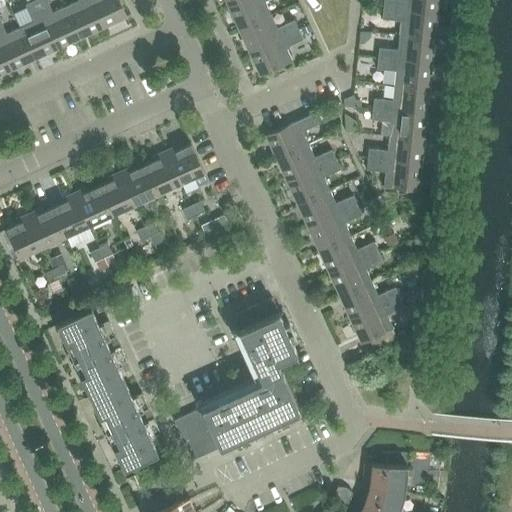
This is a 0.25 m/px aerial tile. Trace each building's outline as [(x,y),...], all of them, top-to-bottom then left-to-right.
[(33,21),(20,27),(34,59),(57,49),(34,0),(33,0),(25,4),(33,21)] [(46,0),(34,0),(57,49),(80,38),(66,6),(52,12),(46,0)] [(78,0),(79,0),(66,6),(80,38),(103,28),(90,0),(78,0)] [(90,0),(103,28),(127,17),(119,0),(90,0)] [(241,0),(228,6),(239,29),(271,14),(265,1),(267,0),(241,0)] [(383,0),(383,8),(437,13),(438,0),(383,0)] [(399,35),(434,39),(437,13),(383,8),(382,18),(401,20),(399,35)] [(239,29),(249,52),(298,29),(294,20),(277,27),(271,14),(239,29)] [(0,19),(0,45),(11,70),(34,59),(20,27),(6,33),(0,19)] [(298,29),(249,52),(260,76),(292,61),(286,47),(303,39),(298,29)] [(434,39),(399,35),(398,49),(379,47),(378,58),(432,64),(434,39)] [(0,75),(11,70),(0,45),(0,75)] [(395,70),(394,85),(429,89),(432,64),(378,58),(377,68),(395,70)] [(373,98),(372,108),(426,114),(429,89),(394,85),(392,100),(373,98)] [(390,121),(389,135),(424,139),(426,114),(372,108),(371,119),(390,121)] [(265,135),(276,159),(308,144),(302,131),(319,123),(315,112),(265,135)] [(368,148),(367,159),(421,164),(424,139),(389,135),(387,150),(368,148)] [(180,144),(166,150),(180,183),(204,172),(191,143),(182,147),(180,144)] [(308,144),(276,159),(287,181),(336,159),(332,149),(314,157),(308,144)] [(152,160),(144,164),(157,193),(180,183),(166,150),(151,157),(152,160)] [(287,181),(297,204),(329,190),(323,176),(341,169),(336,159),(287,181)] [(421,164),(367,159),(366,169),(385,171),(383,187),(419,190),(421,164)] [(134,165),(120,172),(134,204),(157,193),(144,164),(136,168),(134,165)] [(106,181),(98,185),(111,214),(134,204),(120,172),(105,178),(106,181)] [(88,186),(73,193),(88,225),(111,214),(98,185),(90,189),(88,186)] [(329,190),(297,204),(308,227),(357,205),(353,195),(335,203),(329,190)] [(60,203),(52,206),(65,236),(88,225),(73,193),(59,200),(60,203)] [(191,205),(195,215),(204,211),(199,201),(191,205)] [(195,215),(191,205),(182,209),(187,219),(195,215)] [(308,227),(318,250),(351,236),(344,222),(362,214),(357,205),(308,227)] [(42,207),(28,214),(42,246),(65,236),(52,206),(44,210),(42,207)] [(42,246),(28,214),(13,220),(14,224),(5,228),(19,257),(42,246)] [(145,226),(150,236),(159,232),(154,222),(145,226)] [(150,236),(145,226),(136,230),(141,241),(150,236)] [(318,250),(329,273),(378,251),(374,241),(357,249),(351,236),(318,250)] [(99,248),(103,258),(112,254),(108,243),(99,248)] [(103,258),(99,248),(90,252),(95,262),(103,258)] [(329,273),(340,296),(372,282),(366,268),(383,261),(378,251),(329,273)] [(53,269),(58,279),(67,275),(62,264),(53,269)] [(58,279),(53,269),(44,273),(49,283),(58,279)] [(378,295),(372,282),(340,296),(350,319),(399,297),(395,287),(378,295)] [(399,297),(350,319),(361,343),(393,328),(387,314),(404,306),(399,297)] [(174,420),(192,460),(300,410),(277,361),(297,352),(272,298),(232,316),(261,380),(174,420)] [(80,376),(90,397),(124,381),(117,365),(127,361),(120,345),(118,346),(114,336),(115,336),(108,320),(98,325),(91,308),(56,324),(66,345),(71,343),(74,349),(66,353),(74,371),(82,368),(85,374),(80,376)] [(124,381),(90,397),(99,417),(104,415),(107,421),(99,425),(108,443),(116,439),(118,446),(113,448),(123,469),(158,453),(150,437),(160,432),(153,417),(151,418),(147,408),(149,407),(141,392),(132,396),(124,381)] [(364,474),(363,483),(404,492),(407,466),(407,452),(382,452),(382,464),(369,464),(369,474),(364,474)] [(127,478),(132,490),(146,484),(140,471),(127,478)] [(365,494),(361,502),(384,511),(397,511),(404,492),(363,483),(360,492),(365,494)] [(338,486),(333,497),(340,502),(348,503),(352,492),(346,487),(338,486)] [(158,511),(195,511),(189,498),(158,511)] [(353,509),(351,511),(384,511),(361,502),(357,511),(353,509)]
